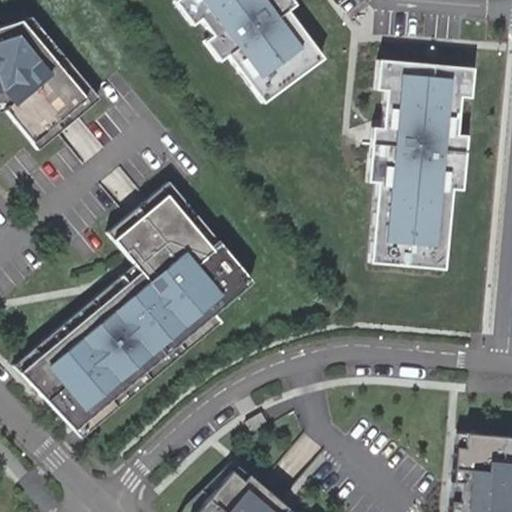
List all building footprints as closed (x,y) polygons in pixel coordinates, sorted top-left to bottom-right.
[(186,0),(198,16),(206,10),(218,26),(210,32),(224,52),(232,46),(261,84),(267,92),(327,48),(293,2),(294,0),(186,0)] [(0,102),(33,141),(39,148),(100,97),(31,16),(13,21),(0,25),(0,102)] [(475,59),(381,51),(378,80),(388,81),(384,119),(374,118),(369,172),(379,173),(371,252),(446,259),(454,180),(464,181),(469,126),(459,125),(462,88),(472,89),(475,59)] [(169,181),(107,232),(140,271),(127,281),(122,275),(12,367),(82,439),(221,321),(214,313),(252,281),(169,181)] [(511,511),(511,439),(456,435),(449,511),(511,511)] [(292,511),(239,466),(197,511),(292,511)]
